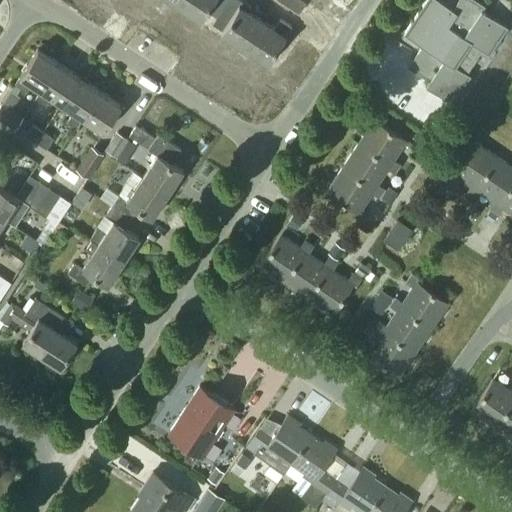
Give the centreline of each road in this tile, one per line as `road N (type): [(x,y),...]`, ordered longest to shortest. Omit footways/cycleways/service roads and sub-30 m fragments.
road 1 (residential): [(411,442),(179,285)]
road 2 (residential): [(36,0),(268,155)]
road 3 (residential): [(179,285),(59,463)]
road 4 (residential): [(369,0),(268,155)]
road 5 (residential): [(268,155),(179,285)]
road 6 (residential): [(411,442),(490,325)]
road 7 (residential): [(511,274),(404,195)]
road 8 (residential): [(511,510),(411,442)]
